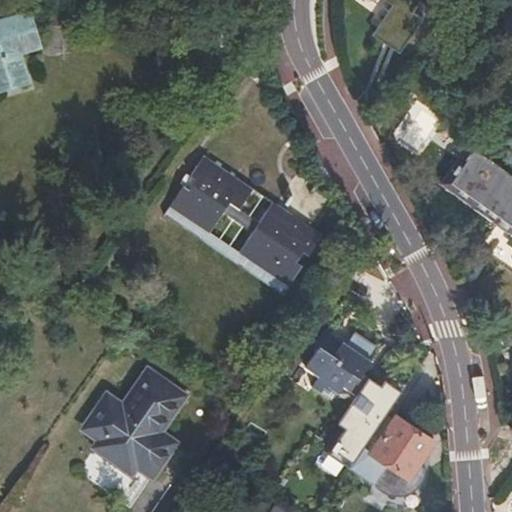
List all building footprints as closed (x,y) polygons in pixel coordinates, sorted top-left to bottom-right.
[(0,84),(22,78),(16,56),(33,49),(23,18),(0,24),(0,84)] [(238,243),(288,278),(302,257),(294,251),(333,193),(316,181),(318,179),(304,169),(284,199),(207,145),(191,167),(194,169),(188,178),(185,175),(170,196),(211,224),(224,205),(251,223),(238,243)] [(456,158),(438,182),(503,230),(485,255),(511,274),(511,178),(473,150),(463,163),(456,158)] [(282,287),(288,278),(238,243),(211,224),(170,196),(164,205),(282,287)] [(211,224),(238,243),(251,223),(224,205),(211,224)] [(318,343),(305,362),(318,372),(312,382),(332,396),(343,381),(357,391),(370,372),(364,368),(372,356),(325,323),(314,339),(318,343)] [(104,394),(81,427),(96,438),(90,448),(127,473),(133,465),(149,476),(172,443),(157,432),(182,396),(145,371),(120,406),(104,394)] [(397,412),(360,465),(384,482),(392,488),(393,489),(394,489),(395,490),(397,491),(398,491),(399,491),(400,492),(401,492),(402,492),(403,492),(404,492),(405,492),(406,493),(407,493),(408,493),(409,493),(409,492),(410,492),(411,492),(412,492),(413,492),(414,492),(415,491),(416,491),(417,491),(417,490),(418,490),(419,490),(419,489),(420,489),(421,489),(421,488),(422,488),(423,488),(423,487),(424,487),(424,486),(425,486),(426,485),(427,484),(427,483),(428,483),(428,482),(429,482),(429,481),(429,480),(430,480),(430,479),(431,478),(431,477),(431,476),(432,476),(432,475),(432,474),(433,474),(433,473),(433,472),(433,471),(433,470),(433,469),(434,468),(434,467),(434,466),(434,465),(434,464),(434,463),(434,462),(433,462),(433,461),(433,460),(433,459),(433,458),(432,457),(445,439),(399,408),(397,412)]
